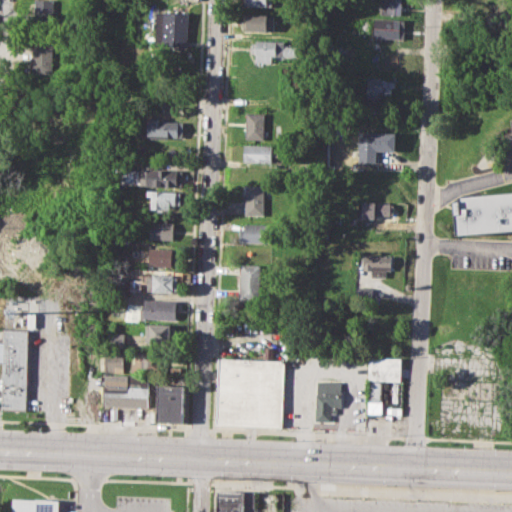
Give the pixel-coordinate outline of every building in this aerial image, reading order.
[(35,0),(54,0),(54,18),(35,18),(35,0)] [(379,0),(401,0),(401,15),(379,15),(379,0)] [(157,11),(190,13),(189,47),(156,45),(157,11)] [(244,14),(273,15),(273,31),(244,30),(244,14)] [(372,18),(400,19),(400,28),(405,28),(404,38),(372,37),(372,18)] [(35,34),(54,34),(53,72),(34,71),(35,34)] [(256,39),(285,40),(285,44),(298,45),(297,56),(272,55),(271,63),(256,63),(256,53),(252,53),(252,43),(256,43),(256,39)] [(361,75),(382,75),(382,81),(395,81),(395,88),(390,88),(390,94),(380,94),(380,99),(365,99),(365,92),(361,92),(361,75)] [(247,112),(264,113),(264,139),(247,138),(247,112)] [(142,123),(149,123),(149,117),(161,118),(161,121),(184,122),(184,138),(141,136),(142,123)] [(358,131),(395,132),(395,150),(376,149),(375,153),(357,152),(358,131)] [(244,144),(272,144),(271,164),(243,163),(244,144)] [(141,169),(183,169),(183,187),(141,186),(141,169)] [(245,185),(264,185),(264,216),(246,216),(245,185)] [(148,190),(181,191),(180,206),(152,205),(153,196),(148,196),(148,190)] [(457,200),(463,200),(462,196),(511,192),(511,230),(460,234),(457,200)] [(360,200),(394,201),(393,213),(375,213),(374,218),(360,217),(360,200)] [(246,223),(272,224),(272,243),(240,243),(240,229),(246,230),(246,223)] [(150,224),(174,225),(174,239),(150,239),(150,224)] [(149,247),(173,248),(172,267),(149,266),(149,247)] [(363,255),(392,256),(392,270),(385,270),(385,277),(372,276),(372,269),(363,269),(363,255)] [(241,264),(262,264),(262,296),(241,296),(241,264)] [(143,273),(179,275),(178,293),(148,292),(148,283),(142,283),(143,273)] [(147,299),(177,300),(176,321),(140,320),(141,308),(146,308),(147,299)] [(147,324),(175,325),(174,343),(147,342),(147,324)] [(0,328),(30,329),(27,409),(2,408),(3,361),(0,360),(0,328)] [(137,351),(170,353),(169,372),(132,371),(132,362),(136,363),(137,351)] [(105,353),(126,353),(125,371),(104,371),(105,353)] [(370,356),(401,358),(399,415),(368,414),(370,356)] [(218,358),(284,360),(281,426),(216,424),(218,358)] [(103,374),(150,376),(149,407),(102,406),(103,374)] [(318,380),(341,381),(340,406),(332,406),(332,421),(316,420),(318,380)] [(157,384),(185,385),(184,422),(156,421),(157,384)] [(217,511),(218,490),(255,492),(255,507),(244,506),(244,511),(217,511)] [(11,511),(12,498),(59,500),(58,511),(11,511)]
